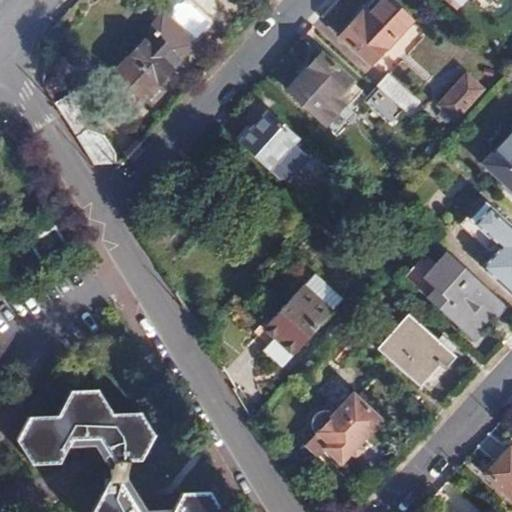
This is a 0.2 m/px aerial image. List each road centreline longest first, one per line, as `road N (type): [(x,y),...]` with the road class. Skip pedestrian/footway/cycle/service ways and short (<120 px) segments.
road 1 (unclassified): [(284,511),(102,201)]
road 2 (residential): [(102,201),(297,0)]
road 3 (residential): [(511,372),(383,511)]
road 4 (unclassified): [(102,201),(3,46)]
